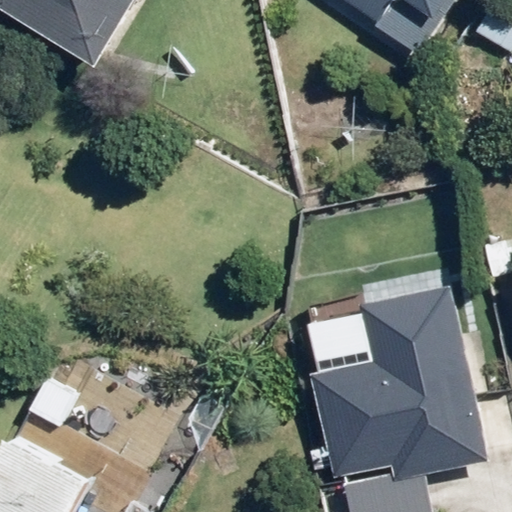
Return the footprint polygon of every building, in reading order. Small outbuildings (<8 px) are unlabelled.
[(25,0),(131,63),(168,0),(25,0)] [(367,0),(385,11),(374,29),(437,66),(476,0),(367,0)] [(511,455),(511,453),(477,279),(388,297),(401,357),(335,371),(357,477),(409,467),(410,472),(410,476),(511,455)] [(109,511),(123,490),(38,439),(0,501),(0,511),(109,511)] [(408,472),(359,483),(365,511),(452,511),(444,474),(410,482),(408,472)]
